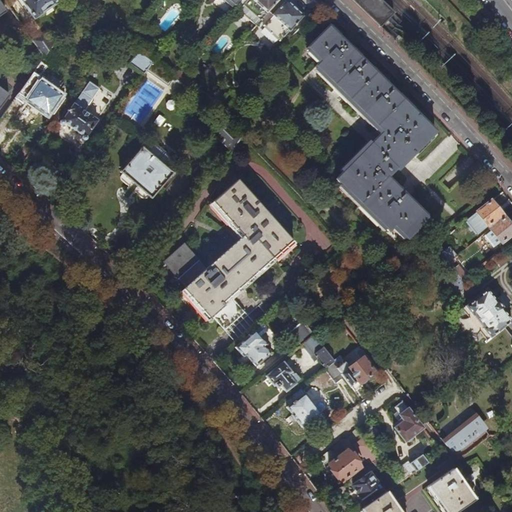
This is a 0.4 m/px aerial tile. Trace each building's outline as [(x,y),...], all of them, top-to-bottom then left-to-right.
[(22,0),(36,19),(62,0),(22,0)] [(217,0),(231,12),(236,6),(240,0),(217,0)] [(240,0),(236,6),(257,25),(279,0),(240,0)] [(264,25),(280,41),(288,33),(304,16),(301,13),(287,0),(286,1),(264,25)] [(380,0),(352,0),(376,22),(381,27),(394,13),(380,0)] [(0,107),(9,95),(0,88),(0,16),(7,12),(0,2),(0,107)] [(493,38),(497,35),(500,32),(494,24),(487,30),(493,38)] [(337,179),(389,232),(395,226),(408,239),(429,218),(402,191),(388,178),(397,169),(399,170),(404,164),(436,132),(352,49),(330,26),(328,28),(308,47),(322,61),(317,66),(319,68),(340,90),(346,96),(368,117),(383,132),(377,139),(337,179)] [(45,32),(34,40),(40,48),(46,58),(47,56),(55,45),(45,32)] [(111,40),(116,43),(120,39),(115,35),(111,40)] [(493,38),(491,40),(494,44),(500,39),(497,35),(493,38)] [(120,39),(116,43),(127,51),(130,46),(124,42),(120,39)] [(46,58),(40,48),(32,53),(40,66),(46,58)] [(152,62),(139,52),(131,64),(131,66),(140,74),(142,73),(145,74),(153,63),(152,62)] [(40,66),(17,98),(26,104),(28,101),(49,115),(51,112),(55,115),(64,101),(61,98),(62,96),(42,81),(41,80),(41,77),(42,77),(43,77),(48,69),(48,68),(48,67),(47,66),(51,59),(47,56),(46,58),(40,66)] [(174,78),(158,66),(154,72),(170,83),(173,79),(174,78)] [(187,79),(191,74),(183,67),(174,78),(195,94),(199,90),(199,89),(187,79)] [(203,85),(191,74),(187,79),(199,89),(203,85)] [(98,121),(96,119),(85,111),(93,99),(94,99),(101,89),(92,82),(75,104),(64,120),(62,121),(61,122),(61,123),(62,124),(62,125),(63,125),(64,125),(65,124),(66,123),(84,136),(83,138),(83,139),(83,140),(84,141),(85,141),(86,141),(87,140),(88,140),(88,138),(88,137),(88,136),(98,121)] [(218,105),(199,90),(195,94),(215,109),(218,105)] [(179,123),(180,114),(169,113),(168,122),(179,123)] [(154,122),(160,126),(165,118),(160,114),(154,122)] [(211,130),(232,151),(243,136),(224,117),(211,130)] [(136,155),(122,171),(123,173),(122,174),(121,176),(120,177),(121,178),(122,180),(123,182),(139,196),(141,197),(143,198),(144,198),(145,198),(146,198),(149,195),(152,198),(161,188),(166,191),(181,172),(177,168),(178,167),(177,166),(177,164),(177,162),(164,150),(153,141),(151,142),(149,142),(147,142),(136,155)] [(177,277),(226,331),(246,313),(232,295),(293,241),(238,180),(213,202),(245,239),(209,271),(185,244),(183,245),(165,261),(164,262),(177,277)] [(488,226),(503,215),(492,200),(477,213),(468,220),(478,234),(488,226)] [(511,234),(511,225),(505,217),(490,229),(491,230),(486,234),(496,246),(501,242),(502,243),(511,234)] [(449,263),(453,260),(439,242),(435,246),(444,256),(449,263)] [(444,266),(449,263),(444,256),(435,246),(427,252),(435,263),(439,259),(444,266)] [(458,265),(453,269),(463,280),(465,279),(468,276),(458,265)] [(475,278),(472,273),(468,276),(465,279),(468,284),(475,278)] [(393,292),(387,284),(378,291),(384,299),(393,292)] [(487,327),(494,337),(511,322),(511,314),(508,309),(509,308),(507,306),(506,307),(502,301),(503,300),(501,298),(500,299),(491,288),(469,305),(477,315),(478,314),(488,326),(487,327)] [(343,311),(331,322),(335,327),(344,320),(343,311)] [(473,336),(481,329),(468,315),(460,322),(473,336)] [(301,346),(302,345),(314,335),(303,322),(291,332),(301,346)] [(260,327),(255,331),(260,337),(265,333),(260,327)] [(255,331),(236,347),(244,357),(247,355),(256,366),(271,354),(265,347),(268,345),(260,337),(255,331)] [(333,362),(334,361),(314,335),(302,345),(311,357),(315,354),(326,368),(333,362)] [(273,351),(268,345),(265,347),(271,354),(273,351)] [(344,377),(355,392),(362,386),(361,384),(375,372),(370,365),(373,362),(363,349),(357,353),(361,359),(350,367),(341,356),(334,361),(333,362),(344,377)] [(326,368),(325,369),(336,383),(344,377),(333,362),(326,368)] [(284,363),(267,376),(269,379),(266,381),(270,386),(273,383),(274,385),(279,382),(286,391),(300,379),(293,370),(291,371),(284,363)] [(305,394),(300,388),(290,396),(295,402),(288,407),(303,427),(310,422),(314,427),(325,418),(305,394)] [(424,428),(403,401),(393,409),(398,416),(402,422),(393,430),(404,443),(424,428)] [(457,425),(475,414),(470,407),(453,418),(457,425)] [(478,421),(447,445),(448,447),(450,448),(451,449),(453,450),(455,450),(457,450),(458,449),(461,448),(469,441),(485,429),(478,421)] [(365,456),(371,464),(373,462),(378,458),(363,439),(355,445),(363,457),(365,456)] [(342,481),(360,467),(348,450),(329,464),(342,481)] [(399,475),(393,478),(398,484),(429,462),(423,454),(408,465),(406,473),(401,477),(399,475)] [(380,467),(383,465),(378,458),(373,462),(375,465),(380,467)] [(446,511),(457,511),(474,500),(453,468),(428,485),(446,511)] [(354,498),(361,506),(383,491),(376,481),(375,481),(371,475),(368,474),(355,485),(354,488),(358,494),(358,495),(354,498)] [(399,511),(386,492),(361,509),(363,511),(399,511)]
